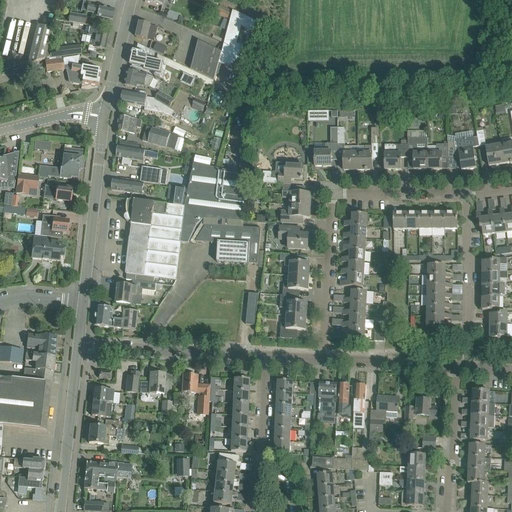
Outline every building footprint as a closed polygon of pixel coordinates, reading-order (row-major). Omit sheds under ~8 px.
[(87,4),(86,12),(97,15),(96,17),(112,21),(114,10),(99,7),(87,4)] [(220,5),(216,15),(228,20),(232,11),(220,5)] [(219,63),(219,64),(244,70),(249,48),(236,45),(241,26),(253,33),(256,22),(233,11),(222,52),(219,63)] [(70,13),(68,22),(84,25),(86,16),(70,13)] [(136,37),(154,42),(157,29),(149,27),(150,25),(139,22),(136,37)] [(44,60),(52,29),(37,26),(27,65),(44,60)] [(82,36),(81,43),(88,44),(87,46),(94,47),(93,48),(94,48),(105,51),(106,44),(107,42),(108,35),(97,33),(97,29),(90,28),(87,38),(82,36)] [(198,41),(190,69),(199,74),(214,81),(219,64),(219,63),(222,52),(207,45),(198,41)] [(156,43),(153,49),(163,54),(166,47),(156,43)] [(80,55),(79,47),(54,50),(55,58),(80,55)] [(132,55),(130,65),(132,66),(132,67),(140,71),(140,70),(161,75),(164,63),(153,61),(153,58),(148,57),(148,56),(144,55),(144,54),(133,51),(133,53),(132,53),(132,55)] [(63,66),(62,59),(45,62),(47,73),(64,71),(63,66)] [(72,65),(70,75),(71,75),(73,83),(82,85),(82,84),(98,86),(101,70),(72,65)] [(128,71),(125,86),(134,88),(136,89),(137,86),(149,88),(154,79),(147,76),(140,74),(140,73),(139,73),(140,71),(132,67),(131,67),(130,71),(128,71)] [(159,91),(154,99),(169,108),(174,100),(159,91)] [(124,92),(121,103),(145,108),(144,111),(161,114),(171,118),(174,112),(154,100),(147,98),(147,97),(124,92)] [(191,107),(202,112),(206,103),(195,98),(191,107)] [(140,128),(142,120),(131,118),(119,116),(117,132),(128,134),(128,133),(134,135),(135,127),(140,128)] [(338,145),(338,129),(338,126),(338,122),(330,122),(331,144),(325,144),(325,153),(315,153),(315,167),(331,167),(331,161),(338,161),(338,145)] [(146,128),(142,142),(147,143),(166,148),(170,134),(151,129),(146,128)] [(476,132),(478,140),(478,144),(479,147),(486,146),(484,137),(483,131),(476,132)] [(448,142),(448,159),(460,161),(462,172),(477,169),(473,148),(476,148),(479,147),(478,144),(478,140),(475,141),(474,138),(457,141),(458,152),(455,152),(454,143),(448,142)] [(414,171),(427,170),(427,153),(427,139),(407,139),(407,140),(407,146),(407,158),(414,158),(414,171)] [(401,158),(407,158),(407,146),(407,140),(400,140),(400,146),(385,146),(385,161),(385,171),(401,171),(401,158)] [(442,158),(448,159),(448,142),(444,142),(444,145),(436,145),(436,153),(427,153),(427,170),(442,170),(442,158)] [(511,143),(501,146),(504,165),(510,164),(511,163),(511,143)] [(358,147),(358,171),(365,171),(367,172),(367,171),(372,171),(372,146),(358,147)] [(504,165),(501,146),(486,148),(488,157),(489,167),(491,167),(491,168),(492,169),(496,168),(497,167),(496,166),(504,165)] [(117,157),(118,158),(123,158),(122,165),(131,166),(132,160),(138,161),(138,156),(157,159),(158,154),(144,151),(118,147),(117,157)] [(344,171),(358,171),(358,147),(344,147),(344,161),(344,171)] [(7,189),(14,189),(18,156),(17,156),(17,157),(5,161),(5,159),(0,160),(0,185),(6,186),(6,189),(7,189)] [(47,179),(48,177),(70,179),(70,177),(77,178),(78,172),(80,172),(81,166),(82,165),(83,161),(81,160),(81,158),(63,156),(62,169),(40,167),(39,178),(47,179)] [(263,173),(262,184),(291,185),(291,180),(302,180),(303,165),(276,163),(275,173),(263,173)] [(126,280),(133,281),(154,283),(155,278),(170,280),(172,280),(174,280),(176,280),(180,244),(180,243),(188,243),(196,226),(204,219),(244,221),(246,208),(247,199),(250,177),(239,174),(193,164),(191,175),(188,191),(184,208),(168,206),(155,204),(150,240),(130,237),(126,274),(127,274),(126,280)] [(140,183),(160,185),(161,169),(142,167),(140,183)] [(19,195),(22,196),(23,189),(29,190),(37,190),(38,178),(18,177),(16,195),(19,195)] [(112,191),(122,192),(142,195),(144,184),(113,180),(112,191)] [(43,199),(61,201),(71,202),(73,189),(63,188),(45,186),(43,199)] [(169,187),(167,199),(169,200),(168,206),(184,208),(188,191),(169,187)] [(291,198),(290,206),(310,207),(311,195),(304,194),(305,188),(284,187),(283,198),(291,198)] [(255,201),(247,199),(246,208),(253,210),(255,201)] [(132,225),(130,237),(150,240),(155,204),(128,200),(127,201),(128,201),(128,207),(128,212),(128,215),(127,216),(126,216),(126,217),(125,217),(125,218),(125,219),(125,220),(125,221),(126,222),(127,222),(127,223),(128,223),(129,223),(130,223),(131,222),(132,225)] [(4,206),(3,214),(18,215),(19,208),(4,206)] [(310,207),(290,206),(290,212),(282,212),(281,223),(303,224),(303,218),(310,219),(310,207)] [(507,235),(511,233),(511,215),(505,217),(504,210),(500,210),(501,217),(503,217),(504,227),(506,226),(507,235)] [(495,236),(507,235),(506,226),(504,227),(503,217),(501,217),(493,218),(493,211),(488,212),(489,219),(491,218),(492,228),(494,228),(495,236)] [(483,237),(495,236),(494,228),(492,228),(491,218),(489,219),(481,219),(481,212),(476,213),(477,220),(479,220),(480,231),(482,231),(483,237)] [(344,227),(352,227),(367,228),(367,215),(352,214),(352,223),(344,222),(344,227)] [(419,214),(406,215),(406,230),(419,230),(419,214)] [(432,214),(419,214),(419,230),(432,230),(432,214)] [(445,214),(432,214),(432,230),(445,230),(445,214)] [(458,214),(445,214),(445,230),(458,230),(458,214)] [(406,230),(406,215),(393,215),(394,230),(406,230)] [(42,223),(40,237),(61,239),(62,232),(68,233),(69,221),(60,220),(60,218),(42,216),(42,223)] [(260,230),(243,229),(206,226),(197,240),(196,243),(217,244),(216,263),(248,265),(248,264),(250,264),(255,264),(255,265),(257,265),(260,230)] [(288,249),(298,250),(308,250),(309,235),(301,235),(302,228),(279,227),(278,241),(288,241),(288,249)] [(344,239),(351,239),(366,240),(367,228),(352,227),(351,234),(344,234),(344,239)] [(31,259),(59,262),(60,258),(63,258),(64,248),(61,248),(61,243),(47,242),(47,240),(34,238),(31,259)] [(343,251),(350,251),(365,252),(366,240),(351,239),(350,247),(343,246),(343,251)] [(342,263),(349,263),(365,264),(365,252),(350,251),(350,258),(342,258),(342,263)] [(290,267),(289,276),(309,277),(310,263),(297,263),(298,257),(280,256),(280,262),(285,262),(284,266),(290,267)] [(483,262),(483,275),(492,275),(493,273),(499,273),(499,272),(500,265),(507,265),(507,259),(499,260),(493,260),(493,262),(483,262)] [(341,275),(349,275),(364,276),(365,264),(349,263),(349,270),(342,270),(341,275)] [(428,265),(428,276),(445,276),(445,279),(453,279),(453,275),(445,275),(446,266),(428,265)] [(483,275),(482,287),(492,287),(492,285),(499,285),(499,279),(508,279),(507,272),(499,272),(499,273),(493,273),(492,275),(483,275)] [(349,275),(348,282),(341,282),(341,287),(363,288),(364,276),(349,275)] [(281,296),(300,297),(300,296),(299,296),(299,297),(295,296),(296,291),(308,291),(309,277),(289,276),(289,286),(283,285),(283,296),(281,296)] [(428,276),(428,286),(445,287),(445,289),(452,289),(453,285),(445,285),(445,279),(445,276),(428,276)] [(133,281),(132,287),(118,285),(116,303),(130,305),(132,294),(142,296),(143,290),(155,292),(156,284),(154,284),(154,283),(133,281)] [(482,287),(482,299),(492,299),(492,297),(499,297),(504,297),(505,285),(499,285),(492,285),(492,287),(482,287)] [(428,286),(428,296),(445,297),(445,299),(452,299),(452,295),(445,295),(445,289),(445,287),(428,286)] [(344,304),(351,305),(351,304),(366,305),(367,292),(352,292),(351,300),(344,299),(344,304)] [(245,325),(255,326),(258,295),(249,294),(245,325)] [(287,309),(287,316),(307,317),(307,303),(295,303),(295,297),(299,297),(300,297),(281,296),(280,308),(287,309)] [(428,296),(427,307),(445,307),(445,309),(452,309),(452,305),(445,305),(445,299),(445,297),(428,296)] [(492,299),(482,299),(482,311),(492,311),(492,309),(499,309),(499,297),(492,297),(492,299)] [(343,316),(350,317),(350,316),(365,317),(366,305),(351,304),(351,305),(351,312),(343,311),(343,316)] [(113,309),(97,307),(95,327),(135,331),(137,312),(124,310),(123,320),(112,319),(113,309)] [(427,307),(427,317),(444,318),(444,319),(452,320),(452,316),(444,315),(445,309),(445,307),(427,307)] [(490,315),(490,327),(499,327),(499,325),(507,326),(507,313),(500,313),(500,315),(490,315)] [(307,317),(287,316),(286,325),(281,325),(280,339),(297,340),(297,339),(297,340),(293,339),(293,330),(306,331),(307,317)] [(342,328),(350,328),(365,329),(365,317),(350,316),(350,317),(350,323),(343,323),(342,328)] [(444,318),(427,317),(427,328),(431,328),(431,337),(450,338),(451,326),(444,326),(444,319),(444,318)] [(499,327),(490,327),(490,339),(500,339),(500,337),(507,337),(507,326),(499,325),(499,327)] [(350,328),(349,335),(342,335),(342,340),(364,341),(365,329),(350,328)] [(374,342),(384,342),(385,330),(375,329),(374,342)] [(38,350),(38,352),(55,354),(57,337),(40,335),(39,337),(28,336),(26,349),(38,350)] [(0,362),(7,363),(21,365),(23,351),(0,348),(0,362)] [(37,362),(36,366),(53,368),(55,354),(38,352),(37,356),(26,354),(25,361),(37,362)] [(24,369),(23,381),(51,384),(53,372),(53,368),(36,366),(36,371),(24,369)] [(99,378),(99,379),(111,380),(111,372),(99,371),(99,372),(98,378),(99,378)] [(131,372),(130,377),(127,377),(125,393),(137,394),(140,373),(131,372)] [(140,383),(140,393),(164,395),(165,375),(157,374),(157,376),(150,375),(150,374),(149,383),(140,383)] [(182,394),(199,395),(197,416),(208,417),(209,398),(210,386),(197,386),(197,377),(183,376),(182,394)] [(51,384),(23,381),(5,379),(0,378),(0,456),(3,426),(46,431),(49,400),(47,400),(48,388),(50,388),(51,384)] [(234,379),(233,392),(248,393),(249,380),(234,379)] [(278,381),(277,394),(292,394),(293,382),(278,381)] [(337,385),(320,384),(319,403),(318,412),(321,414),(326,414),(326,417),(335,418),(336,404),(337,385)] [(339,385),(337,415),(351,416),(351,408),(348,408),(350,386),(339,385)] [(355,386),(355,396),(353,427),(364,427),(365,409),(361,409),(361,403),(365,403),(365,393),(367,393),(367,392),(366,392),(366,387),(355,386)] [(94,389),(93,403),(112,404),(113,391),(94,389)] [(462,404),(472,404),(489,405),(489,404),(490,392),(473,391),(473,399),(463,399),(462,404)] [(233,392),(233,404),(248,405),(248,393),(233,392)] [(277,394),(277,406),(292,407),(292,394),(277,394)] [(398,414),(398,412),(398,402),(389,401),(389,398),(378,397),(377,413),(377,422),(371,421),(370,433),(382,434),(383,422),(386,419),(386,418),(397,419),(398,414)] [(406,407),(405,424),(413,424),(413,416),(438,417),(438,408),(432,408),(432,406),(430,406),(431,401),(417,400),(417,408),(406,407)] [(112,404),(93,403),(91,416),(110,418),(112,404)] [(163,403),(162,415),(171,415),(172,403),(163,403)] [(233,404),(232,416),(247,417),(248,405),(233,404)] [(462,416),(472,416),(494,418),(495,404),(489,404),(489,405),(472,404),(472,411),(462,411),(462,416)] [(277,406),(276,418),(291,419),(292,407),(277,406)] [(134,416),(127,415),(126,423),(133,424),(134,416)] [(232,416),(231,428),(247,429),(247,417),(232,416)] [(461,428),(471,428),(488,429),(488,428),(494,428),(494,418),(472,416),(471,423),(461,423),(461,428)] [(276,418),(276,430),(291,431),(291,419),(276,418)] [(88,444),(104,445),(108,446),(109,437),(116,438),(115,440),(124,441),(125,430),(120,430),(121,423),(105,421),(105,428),(90,427),(88,444)] [(231,428),(231,440),(246,441),(247,429),(231,428)] [(488,429),(471,428),(471,435),(461,435),(461,440),(487,441),(488,429)] [(276,430),(275,442),(290,443),(291,431),(276,430)] [(422,449),(425,449),(435,450),(436,438),(423,437),(422,449)] [(246,441),(231,440),(230,452),(246,453),(246,441)] [(290,443),(275,442),(274,454),(290,455),(290,443)] [(368,472),(369,466),(370,443),(362,443),(362,449),(352,448),(352,460),(351,460),(351,470),(368,472)] [(470,445),(469,458),(484,459),(485,446),(470,445)] [(121,453),(138,455),(139,448),(122,446),(121,453)] [(408,457),(408,469),(425,470),(426,456),(418,456),(418,449),(406,449),(405,456),(408,457)] [(219,454),(216,472),(234,474),(234,473),(235,466),(240,467),(241,463),(238,462),(239,456),(219,454)] [(334,470),(334,469),(334,459),(334,458),(311,456),(310,468),(334,470)] [(469,458),(469,471),(484,471),(490,472),(491,465),(484,465),(484,459),(469,458)] [(334,469),(351,470),(351,460),(334,459),(334,469)] [(26,470),(25,473),(27,474),(28,470),(43,471),(43,469),(45,469),(45,465),(44,465),(44,461),(32,460),(32,462),(23,461),(23,460),(14,460),(13,469),(26,470)] [(178,461),(179,477),(191,477),(190,461),(178,461)] [(86,463),(85,476),(98,478),(104,479),(104,482),(116,483),(116,478),(123,479),(125,465),(106,463),(106,465),(86,463)] [(408,473),(408,482),(425,482),(425,470),(408,469),(400,469),(400,473),(408,473)] [(27,474),(25,473),(25,479),(19,478),(18,487),(42,490),(42,489),(43,471),(28,470),(27,474)] [(468,484),(473,484),(483,485),(483,484),(484,471),(469,471),(468,484)] [(216,472),(215,483),(232,485),(233,483),(233,476),(239,477),(240,473),(234,473),(234,474),(216,472)] [(317,475),(319,488),(334,487),(333,474),(317,475)] [(98,478),(85,476),(84,490),(106,492),(106,493),(114,493),(115,485),(107,484),(107,485),(97,484),(98,478)] [(408,488),(407,495),(424,495),(425,482),(408,482),(399,481),(399,485),(402,488),(408,488)] [(215,483),(214,493),(231,495),(231,493),(232,487),(238,487),(238,483),(233,483),(232,485),(215,483)] [(473,484),(472,496),(488,497),(488,484),(483,484),(483,485),(473,484)] [(319,488),(319,500),(335,499),(334,487),(319,488)] [(231,495),(214,493),(213,503),(230,505),(231,497),(237,497),(237,493),(231,493),(231,495)] [(424,495),(407,495),(402,494),(401,506),(423,507),(424,495)] [(472,496),(472,509),(487,509),(488,497),(472,496)] [(319,500),(320,511),(324,511),(336,511),(335,499),(319,500)] [(84,511),(103,511),(103,502),(84,502),(84,511)]
